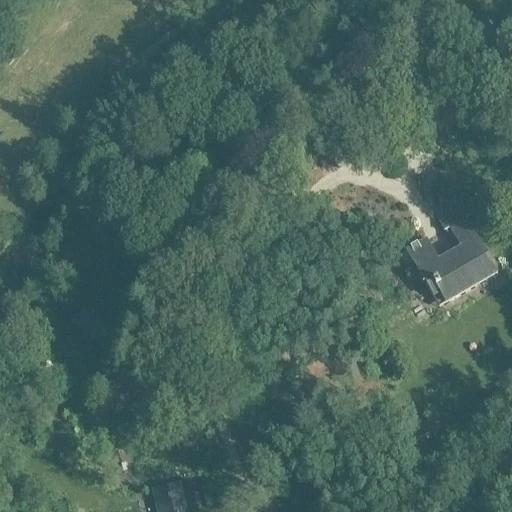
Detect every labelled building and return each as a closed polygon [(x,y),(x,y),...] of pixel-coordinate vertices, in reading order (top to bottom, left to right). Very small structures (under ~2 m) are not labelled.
[(480,119),(496,109),(480,86),(465,96),(480,119)] [(421,203),(428,215),(444,206),(437,194),(421,203)] [(446,306),(498,276),(466,221),(470,219),(460,201),(436,215),(446,233),(450,230),(463,253),(441,266),(427,242),(408,253),(435,300),(441,297),(446,306)] [(83,312),(71,327),(103,353),(115,337),(83,312)] [(198,511),(191,482),(154,491),(158,511),(198,511)]
